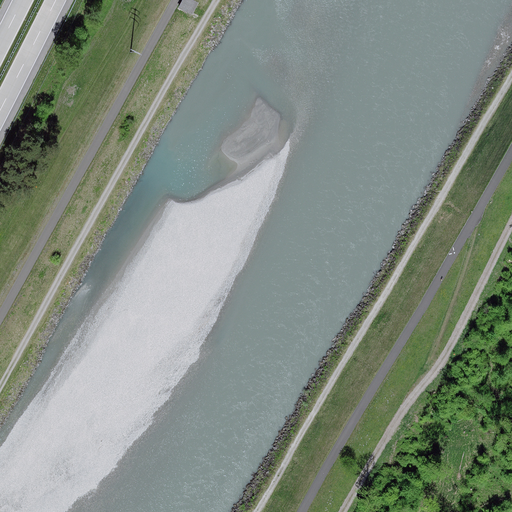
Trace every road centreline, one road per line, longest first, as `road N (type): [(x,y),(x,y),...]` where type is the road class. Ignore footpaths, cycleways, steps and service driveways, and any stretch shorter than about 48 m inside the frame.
road 1 (track): [(511,77),(254,511)]
road 2 (track): [(213,0),(0,389)]
road 3 (track): [(301,511),(511,157)]
road 4 (track): [(177,0),(0,319)]
road 5 (track): [(346,511),(511,233)]
road 6 (motorway): [(0,112),(56,0)]
